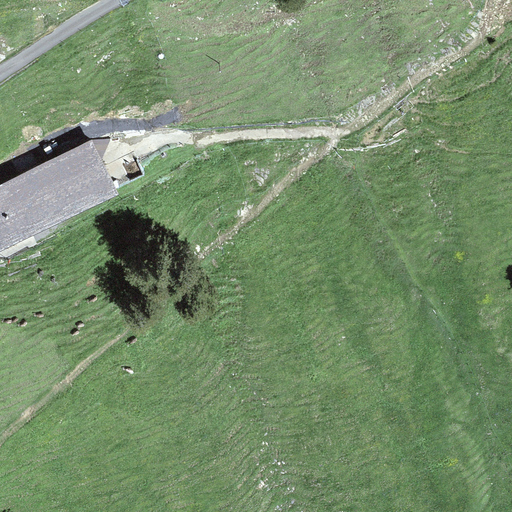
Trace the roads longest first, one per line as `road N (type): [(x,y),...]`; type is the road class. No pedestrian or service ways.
road 1 (track): [(116,148),(357,134)]
road 2 (unclassified): [(0,74),(119,0)]
